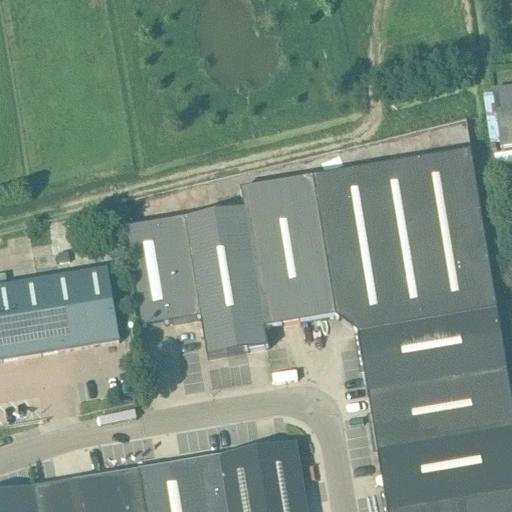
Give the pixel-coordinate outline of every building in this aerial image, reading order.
[(511,90),(494,94),(502,150),(511,148),(511,90)] [(336,319),(345,326),(496,302),(472,157),(243,192),(246,212),(179,223),(196,322),(202,321),(208,361),(270,351),(266,331),(336,319)] [(179,223),(125,232),(140,311),(143,331),(196,322),(179,223)] [(0,289),(0,364),(119,345),(107,271),(0,289)] [(345,326),(358,335),(366,386),(506,363),(496,302),(345,326)] [(366,386),(377,448),(511,425),(511,398),(506,363),(366,386)] [(511,425),(377,448),(387,510),(511,489),(511,425)] [(221,511),(308,511),(297,446),(213,460),(221,511)] [(136,473),(142,511),(221,511),(213,460),(136,473)] [(80,511),(142,511),(136,473),(75,483),(80,511)] [(14,493),(17,511),(80,511),(75,483),(14,493)] [(511,511),(511,489),(387,510),(387,511),(511,511)] [(0,511),(17,511),(14,493),(0,495),(0,511)]
